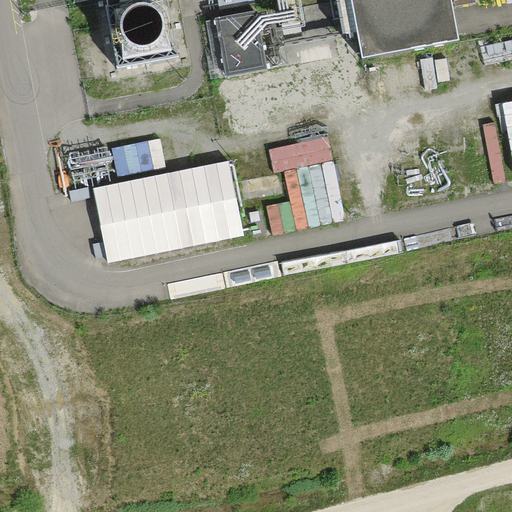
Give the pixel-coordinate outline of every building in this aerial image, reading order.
[(448,0),(350,0),(363,67),(458,49),(448,0)] [(220,24),(228,81),(265,75),(257,18),(220,24)] [(310,107),(343,103),(337,47),(304,50),(310,107)] [(279,176),(337,163),(332,139),(274,151),(279,176)] [(89,187),(104,264),(240,239),(225,162),(89,187)]
